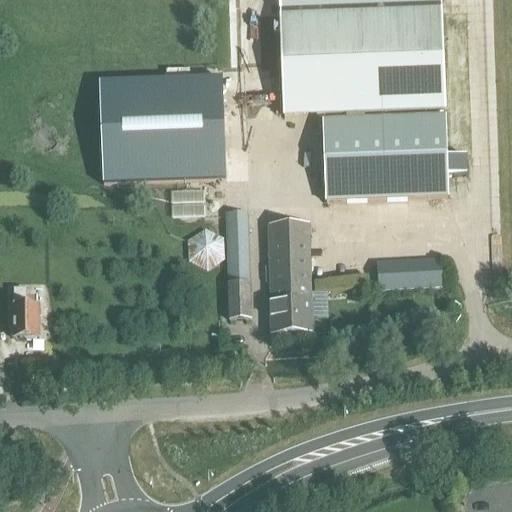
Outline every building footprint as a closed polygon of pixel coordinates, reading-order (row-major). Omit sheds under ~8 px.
[(442,7),(441,0),(280,0),(281,13),(442,7)] [(281,18),(284,119),(445,113),(442,12),(281,18)] [(222,81),(100,85),(104,187),(225,182),(222,81)] [(324,123),(327,204),(448,200),(445,119),(324,123)] [(230,323),(252,323),(249,215),(227,216),(230,323)] [(312,303),(310,226),(269,227),(271,304),(312,303)] [(208,273),(225,262),(223,241),(205,231),(188,243),(189,263),(208,273)] [(379,294),(440,291),(443,290),(442,262),(377,265),(379,294)] [(365,291),(374,291),(373,267),(363,268),(365,291)] [(39,320),(41,318),(41,312),(39,310),(39,307),(26,308),(26,291),(14,291),(15,308),(13,308),(14,340),(25,340),(27,342),(34,342),(37,340),(39,340),(39,320)] [(271,304),(272,337),(313,336),(312,303),(271,304)]
